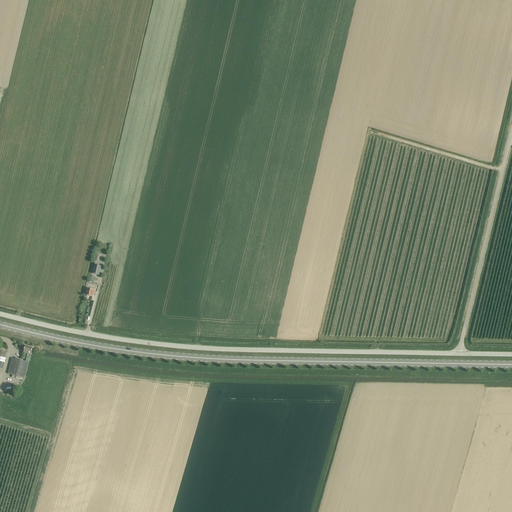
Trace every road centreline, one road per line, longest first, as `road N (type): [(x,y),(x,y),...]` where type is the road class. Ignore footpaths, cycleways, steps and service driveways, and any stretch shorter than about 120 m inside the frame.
road 1 (primary): [(511,363),(183,357),(0,323)]
road 2 (unclassified): [(458,354),(207,348),(102,337),(0,314)]
road 3 (unclassified): [(458,354),(511,129)]
